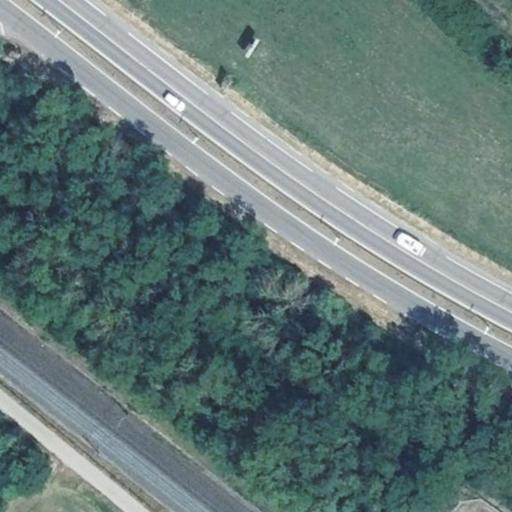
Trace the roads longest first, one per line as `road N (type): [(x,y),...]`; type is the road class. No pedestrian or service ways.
road 1 (unclassified): [(0,7),(366,284),(511,355)]
road 2 (secondary): [(511,311),(317,194),(59,0)]
road 3 (track): [(132,511),(0,403)]
